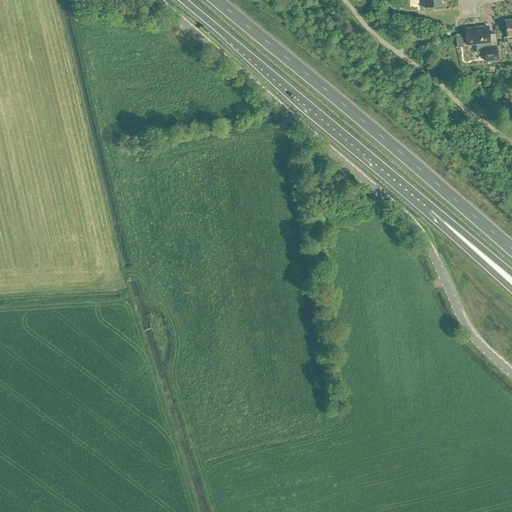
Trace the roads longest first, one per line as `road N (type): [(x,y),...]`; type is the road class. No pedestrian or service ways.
road 1 (unclassified): [(511,374),(469,333),(409,219),(155,0)]
road 2 (trunk): [(511,249),(215,0)]
road 3 (trunk): [(181,0),(431,207)]
